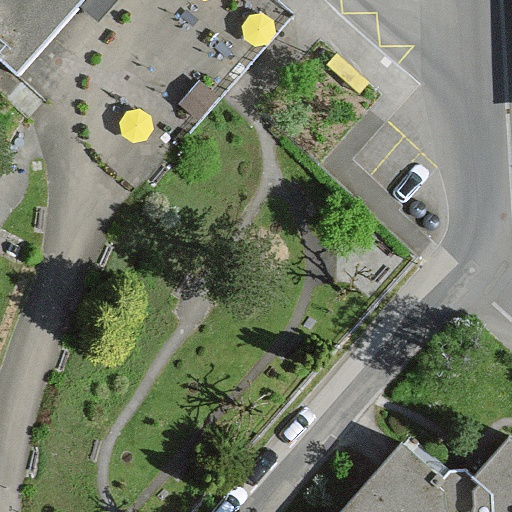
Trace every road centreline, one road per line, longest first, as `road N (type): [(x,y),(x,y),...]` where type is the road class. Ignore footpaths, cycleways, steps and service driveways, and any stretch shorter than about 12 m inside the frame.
road 1 (residential): [(257,511),(464,278)]
road 2 (residential): [(461,0),(464,278)]
